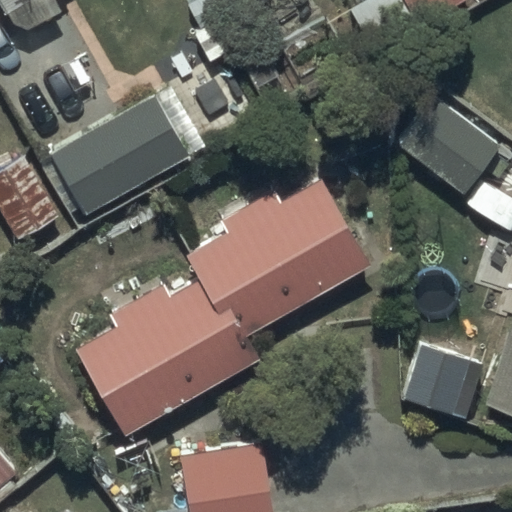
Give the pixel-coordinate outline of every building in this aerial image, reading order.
[(0,0),(1,3),(5,0),(8,0),(20,21),(56,2),(55,0),(0,0)] [(406,0),(414,15),(441,0),(406,0)] [(153,82),(48,140),(82,203),(187,145),(153,82)] [(431,86),(395,134),(460,183),(496,135),(431,86)] [(19,145),(0,156),(0,201),(16,228),(54,206),(19,145)] [(75,334),(122,421),(253,349),(240,324),(365,256),(317,167),(277,189),(272,180),(216,210),(221,220),(184,240),(199,267),(164,285),(159,277),(108,305),(113,314),(75,334)] [(511,294),(482,390),(511,399),(511,294)] [(483,364),(421,343),(402,400),(464,421),(483,364)] [(274,511),(261,432),(177,446),(187,511),(274,511)] [(0,493),(21,477),(0,450),(0,493)]
